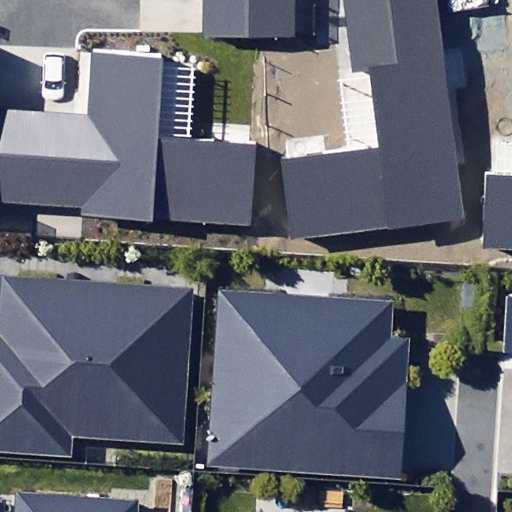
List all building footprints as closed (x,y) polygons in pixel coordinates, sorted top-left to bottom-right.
[(202,0),(203,34),(294,35),(294,0),(202,0)] [(344,0),(347,23),(444,12),(442,0),(344,0)] [(444,12),(347,23),(353,70),(372,68),(382,151),(350,155),(326,158),(287,163),(282,163),(292,243),(469,222),(444,12)] [(0,201),(34,204),(40,110),(0,106),(0,48),(0,47),(0,201)] [(85,113),(40,110),(34,204),(82,207),(82,215),(250,226),(256,144),(250,144),(212,142),(189,140),(159,138),(164,66),(164,52),(89,47),(85,113)] [(511,176),(489,176),(483,176),(480,251),(511,251),(511,176)] [(72,435),(187,442),(196,286),(3,274),(0,318),(0,451),(70,456),(72,435)] [(219,291),(207,462),(399,476),(409,340),(387,338),(390,303),(219,291)] [(139,511),(140,501),(17,492),(15,511),(139,511)]
